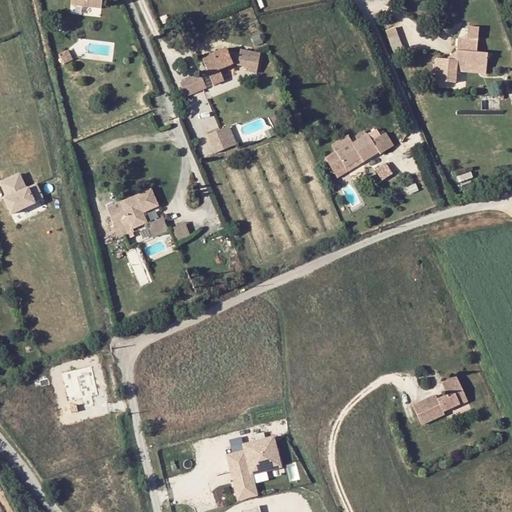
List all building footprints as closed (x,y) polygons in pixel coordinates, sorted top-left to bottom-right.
[(446,73),(449,92),(472,88),(470,78),(469,73),(480,72),(479,68),(499,65),(497,52),(487,54),(485,40),(483,28),(473,29),(475,41),(463,43),(466,60),(459,71),(446,73)] [(71,34),(60,39),(65,49),(75,45),(71,34)] [(231,39),(203,50),(215,81),(229,75),(224,64),(237,59),(253,64),(251,67),(260,70),(265,53),(249,48),(251,45),(245,43),(244,47),(231,43),(231,39)] [(265,53),(266,49),(251,45),(249,48),(265,53)] [(205,77),(200,65),(179,73),(184,85),(205,77)] [(501,73),(499,65),(479,68),(480,72),(469,73),(470,78),(501,73)] [(221,120),(227,136),(237,132),(231,116),(221,120)] [(207,125),(213,141),(227,136),(221,120),(207,125)] [(383,150),(384,152),(394,145),(384,130),(374,136),(383,150)] [(368,159),(383,150),(374,136),(371,132),(356,142),(339,152),(329,159),(339,174),(350,167),(366,157),(368,159)] [(352,138),(336,148),(339,152),(356,142),(352,138)] [(350,167),(339,174),(340,177),(352,169),(368,159),(366,157),(350,167)] [(378,168),(385,180),(395,174),(388,162),(378,168)] [(22,171),(0,181),(0,182),(14,213),(46,198),(39,182),(29,186),(22,171)] [(151,179),(111,198),(118,213),(129,209),(134,220),(149,214),(144,203),(159,196),(151,179)] [(115,215),(118,213),(111,198),(108,200),(115,215)] [(179,239),(192,234),(187,222),(174,227),(179,239)] [(465,391),(457,373),(442,380),(448,392),(438,396),(435,398),(433,394),(414,403),(423,422),(446,412),(444,409),(461,401),(458,395),(465,391)] [(468,397),(465,391),(458,395),(461,401),(468,397)] [(278,434),(246,441),(247,449),(228,453),(239,500),(261,495),(258,481),(271,478),(269,470),(286,467),(278,434)]
